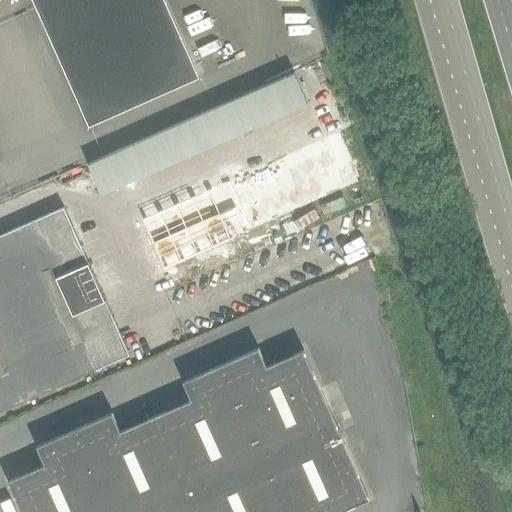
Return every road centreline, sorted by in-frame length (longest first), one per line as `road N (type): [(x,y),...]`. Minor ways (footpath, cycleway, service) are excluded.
road 1 (unknown): [(0,463),(178,377),(324,326),(365,370),(399,475),(393,511)]
road 2 (primary): [(446,0),(511,231)]
